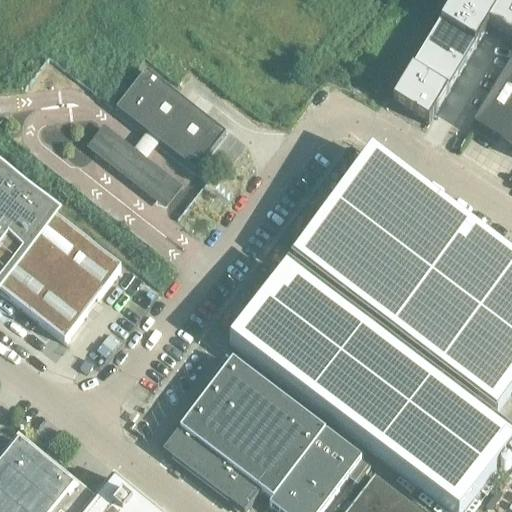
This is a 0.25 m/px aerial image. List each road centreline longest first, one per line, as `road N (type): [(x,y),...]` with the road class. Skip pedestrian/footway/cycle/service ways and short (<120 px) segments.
road 1 (unclassified): [(81,423),(278,170),(305,148),(375,131)]
road 2 (unclassified): [(511,213),(375,131)]
road 3 (unclassified): [(189,511),(81,423)]
